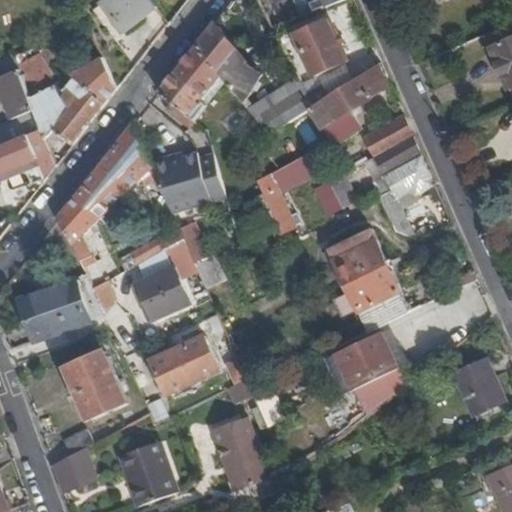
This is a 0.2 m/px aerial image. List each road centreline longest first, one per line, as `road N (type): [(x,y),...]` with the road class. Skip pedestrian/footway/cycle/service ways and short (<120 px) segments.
road 1 (residential): [(511,325),(368,0)]
road 2 (residential): [(0,273),(205,0)]
road 3 (residential): [(0,355),(55,511)]
